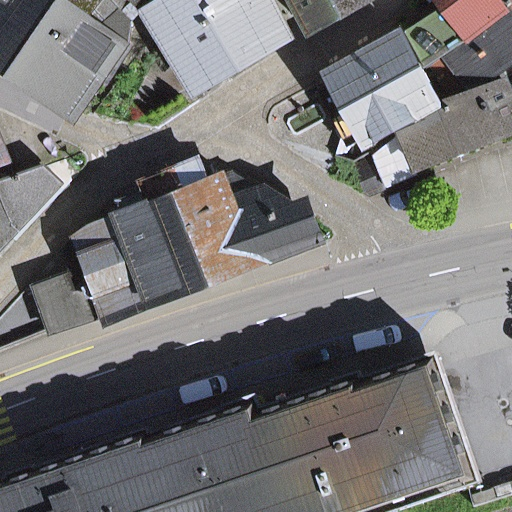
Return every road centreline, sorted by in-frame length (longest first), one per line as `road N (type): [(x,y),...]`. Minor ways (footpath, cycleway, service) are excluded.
road 1 (primary): [(405,286),(213,337),(0,413)]
road 2 (residential): [(165,146),(248,163),(358,217),(394,250),(405,286)]
road 3 (residential): [(395,0),(165,146)]
road 4 (residential): [(165,146),(87,196),(0,287)]
road 5 (residential): [(0,93),(70,127),(165,146)]
